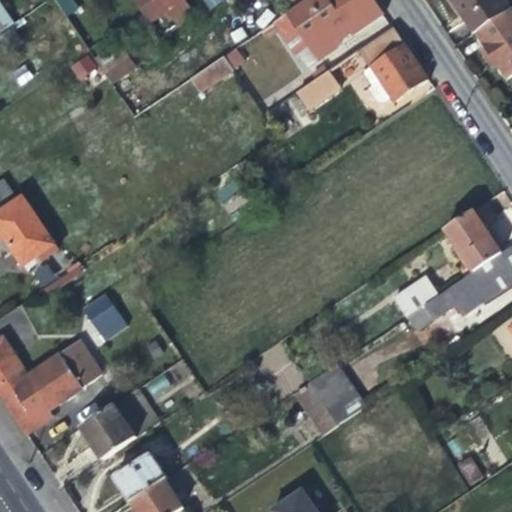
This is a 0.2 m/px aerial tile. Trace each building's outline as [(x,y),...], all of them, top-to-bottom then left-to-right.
[(55,0),(65,16),(78,8),(72,0),(55,0)] [(184,0),(132,0),(162,42),(197,17),(184,0)] [(374,2),(372,0),(311,0),(296,10),(290,15),(286,17),(308,50),(310,48),(320,63),(338,51),(341,43),(352,36),(353,39),(385,17),(374,2)] [(289,0),(296,10),(311,0),(289,0)] [(450,0),(459,13),(475,36),(510,12),(502,0),(450,0)] [(0,35),(14,26),(0,5),(0,35)] [(511,80),(511,14),(510,12),(475,36),(490,60),(506,84),(511,80)] [(393,30),(359,54),(369,68),(362,73),(371,87),(367,90),(376,102),(383,104),(391,98),(394,103),(427,81),(411,57),(395,33),(393,30)] [(94,61),(111,87),(136,70),(119,45),(94,61)] [(88,54),(69,65),(79,81),(97,71),(88,54)] [(234,75),(224,59),(190,82),(200,96),(234,75)] [(330,73),(297,95),(309,113),(341,91),(330,73)] [(133,120),(151,108),(137,87),(119,98),(133,120)] [(24,268),(55,246),(23,199),(0,214),(0,232),(9,246),(24,268)] [(445,230),(473,273),(502,253),(490,236),(486,229),(497,220),(485,202),(445,230)] [(511,246),(502,253),(473,273),(438,296),(409,316),(418,331),(459,303),(466,313),(511,281),(511,246)] [(395,297),(409,316),(438,296),(425,277),(395,297)] [(113,310),(95,322),(101,331),(119,320),(113,310)] [(0,385),(24,370),(2,337),(0,339),(0,385)] [(28,375),(24,370),(0,385),(0,395),(13,415),(28,437),(56,418),(52,412),(105,376),(81,340),(28,375)] [(279,341),(255,359),(283,396),(307,379),(279,341)] [(338,364),(310,383),(339,425),(367,406),(338,364)] [(324,435),(339,425),(310,383),(296,392),(324,435)] [(104,459),(160,421),(138,390),(82,428),(94,445),(104,459)] [(125,492),(132,503),(165,481),(168,478),(152,453),(116,477),(125,492)] [(470,456),(458,465),(469,483),(482,475),(470,456)] [(178,511),(184,508),(165,481),(132,503),(138,511),(178,511)] [(317,511),(302,489),(270,510),(271,511),(317,511)]
